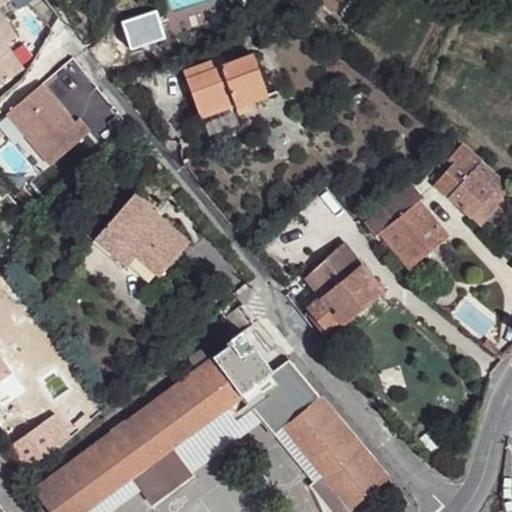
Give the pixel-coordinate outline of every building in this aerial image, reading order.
[(309,0),(308,3),(316,8),(320,2),(335,10),(340,0),(309,0)] [(0,83),(18,72),(3,45),(14,38),(0,16),(0,83)] [(252,56),(187,80),(201,113),(234,101),(237,109),(269,98),(252,56)] [(5,109),(47,164),(86,135),(45,79),(5,109)] [(234,101),(201,113),(204,122),(237,109),(234,101)] [(468,178),(450,199),(465,212),(492,183),(498,177),(482,164),(468,178)] [(454,165),(435,185),(450,199),(468,178),(454,165)] [(492,183),(465,212),(480,226),(511,189),(511,188),(498,177),(492,183)] [(408,183),(407,182),(377,206),(380,210),(393,226),(379,237),(406,269),(445,236),(419,205),(418,204),(422,200),(408,183)] [(132,195),(94,240),(124,268),(133,258),(156,277),(186,242),(132,195)] [(343,246),(306,279),(320,297),(307,308),(335,342),(347,331),(343,326),(382,293),(343,246)] [(228,348),(34,490),(50,511),(87,511),(136,477),(175,449),(245,399),(274,374),(243,333),(226,344),(228,348)] [(274,374),(245,399),(274,436),(285,429),(313,461),(349,432),(290,361),(274,374)] [(0,381),(9,376),(0,363),(0,381)] [(59,391),(46,401),(52,410),(67,401),(59,391)] [(30,433),(10,445),(25,469),(59,447),(44,424),(30,433)] [(335,511),(349,511),(354,508),(389,480),(349,432),(313,461),(324,474),(313,484),(335,511)] [(175,449),(136,477),(155,502),(194,475),(175,449)]
